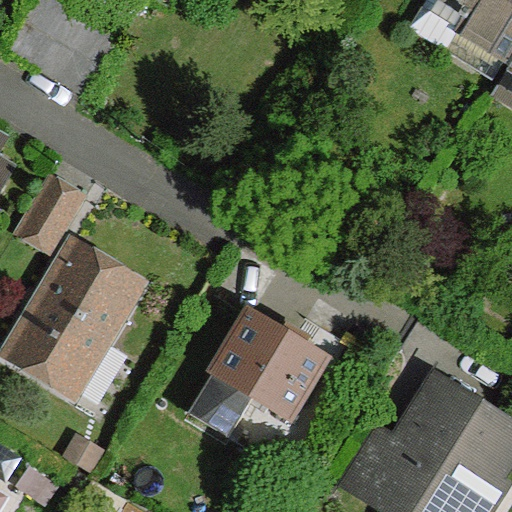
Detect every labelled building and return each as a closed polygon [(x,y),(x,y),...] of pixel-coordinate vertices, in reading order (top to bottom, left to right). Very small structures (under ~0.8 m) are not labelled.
[(511,65),(511,64),(511,0),(430,0),(412,30),(448,53),(460,33),(511,65)] [(119,43),(67,13),(36,64),(89,95),(119,43)] [(0,189),(11,171),(0,164),(0,189)] [(83,197),(55,181),(23,235),(52,251),(83,197)] [(78,247),(12,359),(73,394),(138,284),(78,247)] [(325,362),(251,318),(218,373),(291,417),(325,362)] [(511,438),(440,394),(379,493),(409,511),(468,511),(511,441),(511,438)] [(254,406),(241,436),(274,451),(287,421),(254,406)] [(0,511),(1,511),(10,499),(0,493),(0,511)]
